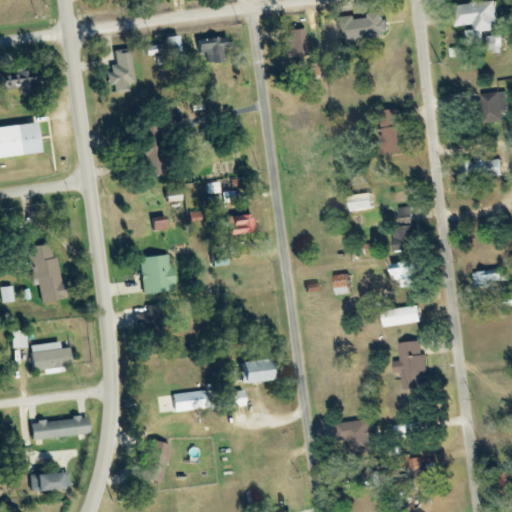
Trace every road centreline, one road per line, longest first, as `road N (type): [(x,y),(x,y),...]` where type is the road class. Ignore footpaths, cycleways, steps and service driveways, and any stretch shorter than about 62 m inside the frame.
road 1 (secondary): [(89,511),(109,443),(113,376),(63,0)]
road 2 (residential): [(326,511),(251,0)]
road 3 (residential): [(488,511),(428,0)]
road 4 (tertiary): [(68,34),(372,0)]
